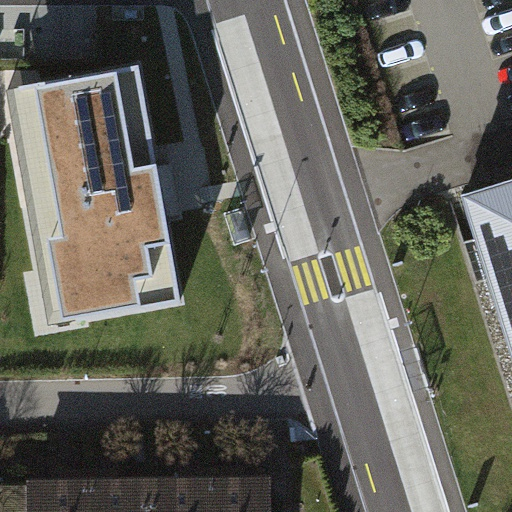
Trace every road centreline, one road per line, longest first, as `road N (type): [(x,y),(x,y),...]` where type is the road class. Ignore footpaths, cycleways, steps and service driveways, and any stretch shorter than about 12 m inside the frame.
road 1 (residential): [(362,363),(248,0)]
road 2 (residential): [(362,363),(268,387),(0,399)]
road 3 (residential): [(409,511),(362,363)]
